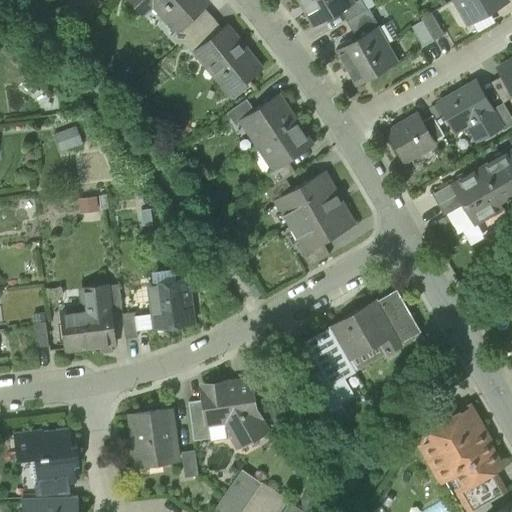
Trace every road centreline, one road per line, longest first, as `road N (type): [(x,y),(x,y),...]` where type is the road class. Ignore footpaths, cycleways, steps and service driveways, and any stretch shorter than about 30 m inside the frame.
road 1 (residential): [(410,235),(183,362),(93,385)]
road 2 (residential): [(511,420),(410,235)]
road 3 (residential): [(340,128),(511,31)]
road 4 (residential): [(340,128),(246,0)]
road 5 (residential): [(410,235),(340,128)]
road 6 (residential): [(93,385),(110,511)]
